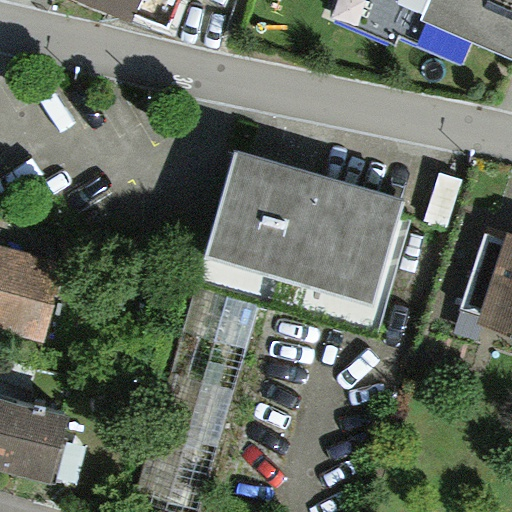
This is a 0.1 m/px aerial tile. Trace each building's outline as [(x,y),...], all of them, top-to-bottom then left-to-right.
[(179,0),(76,0),(131,22),(134,15),(168,30),(179,0)] [(511,0),(338,0),(331,18),(395,46),(399,38),(463,65),(473,43),(511,59),(511,0)] [(404,198),(235,151),(205,258),(373,305),(404,198)] [(511,235),(507,234),(504,242),(480,316),(477,324),(511,335),(511,235)] [(480,316),(504,242),(486,236),(461,310),(480,316)] [(65,263),(0,246),(0,330),(44,342),(65,263)] [(0,470),(55,485),(73,416),(0,396),(0,470)]
